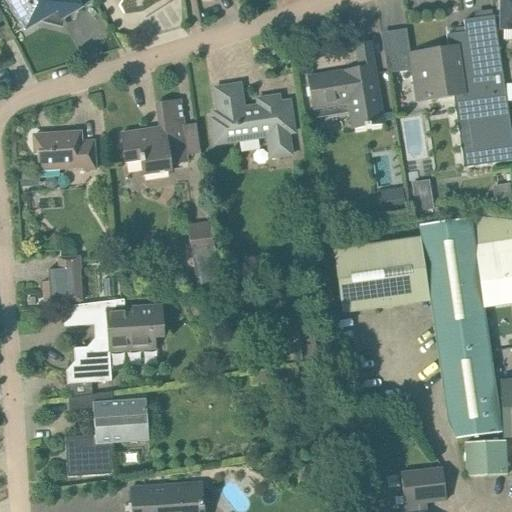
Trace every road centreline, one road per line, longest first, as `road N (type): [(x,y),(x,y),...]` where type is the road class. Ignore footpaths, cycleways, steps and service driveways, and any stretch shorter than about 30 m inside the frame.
road 1 (residential): [(0,107),(339,0)]
road 2 (residential): [(19,511),(0,219)]
road 3 (unknown): [(485,511),(465,503),(453,481),(403,335)]
